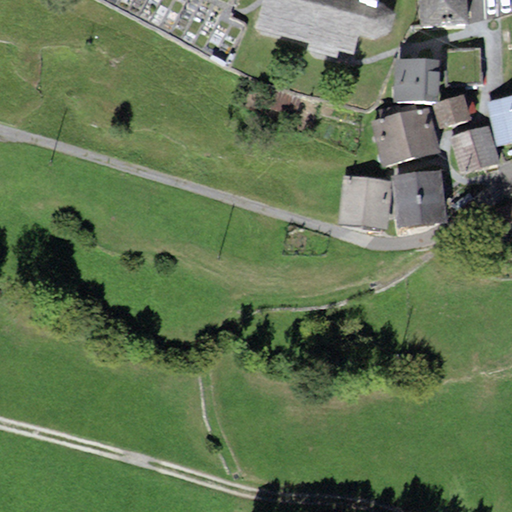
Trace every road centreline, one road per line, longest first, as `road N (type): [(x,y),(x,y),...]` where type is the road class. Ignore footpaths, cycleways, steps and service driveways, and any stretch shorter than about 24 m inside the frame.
road 1 (track): [(0,428),(264,499),(377,511)]
road 2 (track): [(0,132),(359,243)]
road 3 (residential): [(359,243),(384,251),(438,246),(511,174)]
